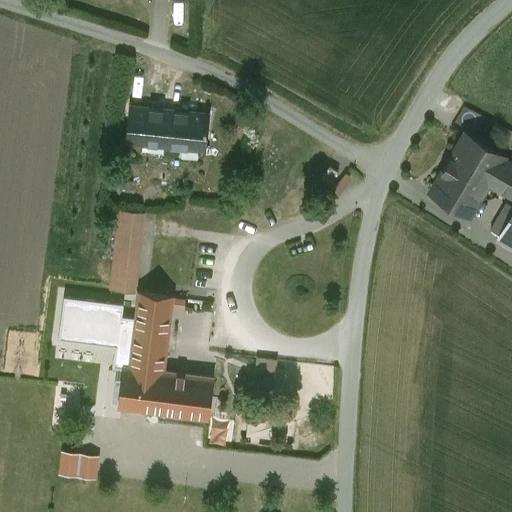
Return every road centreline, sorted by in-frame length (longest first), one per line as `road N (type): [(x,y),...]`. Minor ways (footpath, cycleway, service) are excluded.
road 1 (unclassified): [(2,0),(182,59),(275,103),(383,176)]
road 2 (unclassified): [(372,199),(316,228),(272,238),(254,255),(243,288),(251,318),(276,344),(297,351),(354,346)]
road 3 (unclassified): [(383,176),(464,44),(511,2)]
road 4 (unclassified): [(344,511),(354,346)]
road 5 (unclassified): [(354,346),(372,199)]
